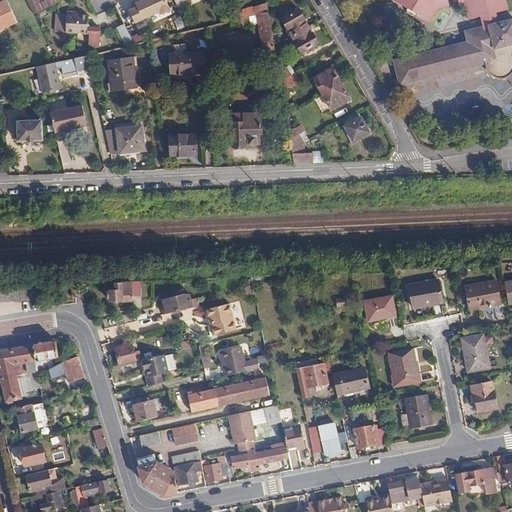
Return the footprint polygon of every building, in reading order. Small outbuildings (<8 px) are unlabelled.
[(130,10),(136,22),(161,11),(163,14),(172,10),(167,0),(142,0),(137,3),(138,6),(130,10)] [(416,12),(429,20),(436,7),(450,4),(448,0),(453,0),(454,3),(464,0),(469,19),(481,16),(483,26),(465,31),(468,41),(394,59),(401,84),(484,63),(488,71),(492,75),(497,77),(504,77),(510,74),(511,72),(511,19),(498,23),(495,12),(508,9),(505,0),(394,0),(407,8),(407,10),(409,13),(412,14),(416,14),(416,12)] [(0,29),(17,22),(7,1),(0,3),(0,29)] [(254,9),(255,16),(257,15),(268,13),(267,4),(254,9)] [(283,20),(292,37),(308,28),(299,12),(283,20)] [(268,13),(257,15),(264,50),(275,49),(268,13)] [(60,32),(60,33),(89,34),(90,15),(83,15),(68,15),(60,14),(60,15),(60,32)] [(126,46),(134,42),(126,23),(118,26),(126,46)] [(308,28),(292,37),(302,55),(318,44),(308,28)] [(95,37),(95,52),(105,50),(104,36),(95,37)] [(78,70),(92,67),(89,53),(57,61),(59,71),(57,72),(57,71),(0,83),(6,106),(11,105),(10,104),(83,87),(78,70)] [(206,75),(205,55),(171,55),(172,76),(206,75)] [(138,88),(135,57),(110,60),(113,91),(138,88)] [(291,66),(279,72),(281,82),(292,76),(295,74),(291,66)] [(324,95),(342,85),(333,71),(315,81),(324,95)] [(297,85),(292,76),(281,82),(283,93),(297,85)] [(351,100),(342,85),(324,95),(333,111),(351,100)] [(56,133),(91,129),(88,105),(53,109),(56,133)] [(262,134),(261,114),(232,115),(233,146),(246,146),(246,144),(259,144),(259,134),(262,134)] [(369,132),(361,119),(346,129),(353,142),(369,132)] [(42,120),(17,121),(18,141),(42,140),(42,120)] [(140,128),(117,130),(119,153),(143,151),(140,128)] [(196,157),(195,136),(171,138),(172,158),(196,157)] [(291,141),(293,150),(304,143),(300,136),(291,141)] [(293,150),(295,164),(314,163),(314,154),(310,154),(311,157),(305,157),(304,143),(293,150)] [(105,164),(105,156),(91,156),(92,165),(105,164)] [(443,301),(438,279),(410,284),(413,306),(443,301)] [(511,302),(511,279),(501,282),(506,304),(511,302)] [(124,282),(118,282),(118,285),(113,285),(113,290),(110,292),(110,297),(113,299),(134,298),(134,288),(124,288),(124,282)] [(499,305),(496,282),(467,287),(471,310),(499,305)] [(0,288),(0,300),(37,299),(36,286),(0,288)] [(164,297),(167,312),(198,304),(197,297),(190,298),(189,292),(164,297)] [(397,316),(394,297),(367,302),(370,321),(397,316)] [(346,298),(324,299),(324,307),(346,307),(346,298)] [(213,323),(211,324),(213,334),(237,328),(230,302),(207,308),(209,316),(211,316),(213,323)] [(470,371),(490,367),(484,336),(467,339),(470,361),(468,361),(470,371)] [(150,349),(157,348),(156,339),(148,341),(150,349)] [(116,346),(120,363),(136,359),(133,342),(130,343),(130,341),(124,342),(125,344),(116,346)] [(55,342),(35,345),(38,359),(57,356),(55,342)] [(25,391),(41,387),(40,372),(39,368),(38,359),(35,345),(4,349),(0,353),(0,370),(7,400),(21,397),(20,395),(26,394),(25,391)] [(223,350),(228,374),(248,369),(261,366),(259,359),(259,358),(246,361),(242,345),(223,350)] [(419,381),(413,348),(389,353),(394,386),(419,381)] [(146,374),(148,382),(163,379),(161,371),(170,369),(170,368),(178,366),(174,351),(166,353),(166,352),(142,358),(142,359),(144,366),(144,367),(147,367),(148,373),(146,374)] [(86,377),(79,355),(63,361),(70,382),(86,377)] [(323,362),(322,356),(296,361),(302,395),(309,394),(308,385),(327,381),(325,371),(323,362)] [(269,357),(259,359),(261,366),(270,364),(269,357)] [(369,388),(365,368),(340,373),(344,392),(369,388)] [(54,383),(51,371),(44,372),(47,385),(54,383)] [(269,393),(265,376),(182,394),(186,411),(269,393)] [(498,408),(493,383),(472,386),(473,395),(475,395),(478,412),(498,408)] [(432,425),(427,395),(406,399),(411,428),(432,425)] [(153,399),(134,403),(138,419),(157,415),(153,399)] [(48,425),(42,402),(16,408),(21,431),(48,425)] [(282,420),(278,402),(263,406),(267,420),(268,423),(282,420)] [(257,407),(260,421),(267,420),(263,406),(257,407)] [(253,438),(256,438),(249,409),(228,414),(232,429),(235,428),(238,442),(253,438)] [(195,423),(198,435),(224,429),(221,416),(195,422),(195,423)] [(98,417),(83,420),(85,426),(99,423),(98,417)] [(337,433),(335,422),(320,425),(325,453),(341,450),(337,433)] [(198,435),(195,423),(174,429),(177,443),(199,438),(198,435)] [(287,445),(288,449),(305,446),(300,424),(284,427),(286,440),(287,445)] [(375,424),(355,428),(358,446),(379,442),(375,424)] [(108,445),(103,426),(95,428),(100,447),(108,445)] [(313,451),(321,449),(317,427),(309,429),(313,451)] [(159,430),(139,434),(143,446),(162,442),(159,430)] [(238,442),(240,450),(247,449),(254,447),(255,447),(253,438),(238,442)] [(258,462),(290,456),(288,449),(287,445),(286,440),(271,443),(272,447),(254,450),(254,447),(247,449),(251,469),(259,468),(258,462)] [(45,459),(42,443),(22,448),(25,464),(45,459)] [(243,470),(251,469),(247,449),(226,454),(228,467),(242,465),(243,470)] [(172,456),(174,466),(200,460),(202,459),(199,450),(172,456)] [(164,494),(179,491),(176,473),(158,461),(156,452),(136,456),(143,481),(164,494)] [(223,476),(230,475),(228,467),(226,454),(219,455),(220,462),(204,465),(207,480),(223,478),(223,476)] [(174,466),(176,473),(178,472),(180,483),(198,480),(197,469),(202,469),(201,463),(200,460),(174,466)] [(511,463),(499,467),(503,485),(511,482),(511,463)] [(55,468),(27,475),(31,490),(36,489),(38,495),(57,490),(66,488),(63,477),(58,478),(55,468)] [(497,492),(493,468),(457,475),(461,493),(471,491),(470,486),(485,483),(487,494),(497,492)] [(420,475),(406,478),(407,479),(409,488),(410,493),(411,497),(424,495),(422,483),(420,475)] [(80,508),(88,506),(85,494),(110,488),(107,478),(75,486),(80,508)] [(434,481),(422,483),(424,495),(426,506),(453,501),(449,478),(440,480),(441,484),(435,485),(434,481)] [(409,488),(407,479),(389,483),(390,492),(409,488)] [(391,496),(387,482),(362,488),(365,502),(391,496)] [(74,507),(80,508),(75,486),(72,487),(73,489),(71,491),(74,507)] [(38,495),(31,497),(33,506),(41,504),(43,511),(38,511),(50,511),(50,509),(65,506),(63,499),(59,500),(57,490),(38,495)] [(308,502),(310,511),(345,511),(342,495),(308,502)] [(310,511),(308,502),(301,503),(301,498),(291,500),(292,505),(287,506),(287,511),(310,511)] [(101,511),(99,503),(88,506),(80,508),(81,511),(101,511)]
